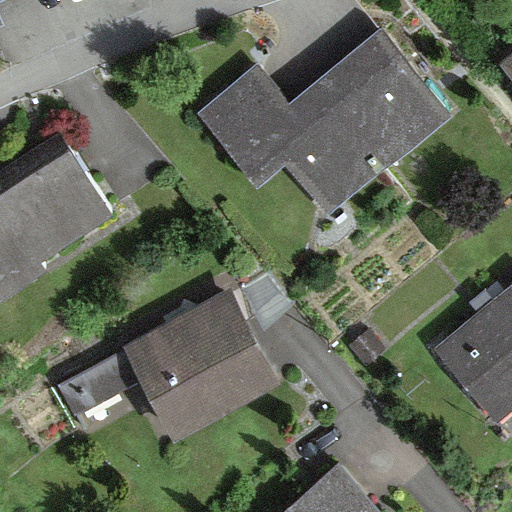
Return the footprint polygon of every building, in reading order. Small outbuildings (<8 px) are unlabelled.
[(493,55),(511,40),(511,0),(465,0),(456,8),(493,55)] [(441,110),(378,35),(285,113),(249,71),(199,112),(237,158),(264,135),(318,199),(366,159),(372,167),(441,110)] [(33,257),(108,208),(63,141),(6,179),(0,171),(0,273),(31,254),(33,257)] [(511,281),(432,348),(482,407),(511,382),(511,281)] [(171,429),(269,376),(226,296),(165,330),(162,324),(55,382),(70,411),(140,373),(171,429)] [(361,361),(379,346),(364,329),(347,343),(361,361)] [(375,511),(334,463),(275,511),(375,511)]
